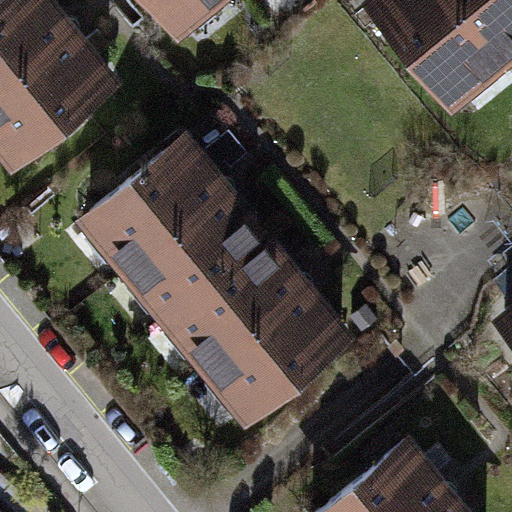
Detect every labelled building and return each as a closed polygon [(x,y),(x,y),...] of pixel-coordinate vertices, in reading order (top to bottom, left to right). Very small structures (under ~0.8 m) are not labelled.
[(59,0),(0,0),(0,134),(15,152),(116,63),(59,0)] [(154,0),(179,31),(216,0),(154,0)] [(511,0),(365,0),(455,102),(511,51),(511,0)] [(172,122),(64,211),(242,423),(349,334),(172,122)] [(511,297),(493,313),(511,335),(511,297)] [(478,511),(398,422),(296,511),(478,511)] [(0,511),(35,511),(0,487),(0,511)]
